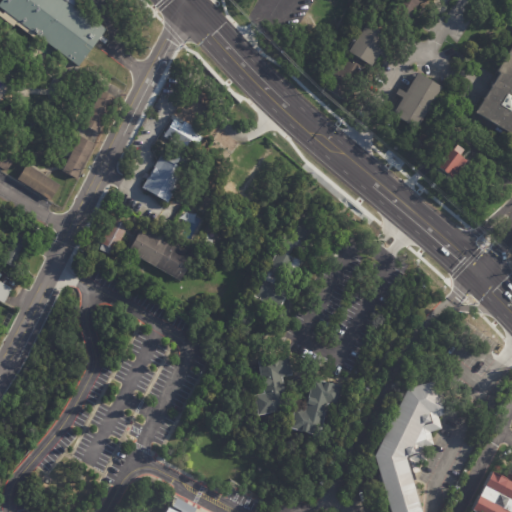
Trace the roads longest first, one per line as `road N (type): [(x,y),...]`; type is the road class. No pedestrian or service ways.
road 1 (tertiary): [(193,11),(169,36),(52,267)]
road 2 (primary): [(313,133),(193,11)]
road 3 (primary): [(478,275),(374,183)]
